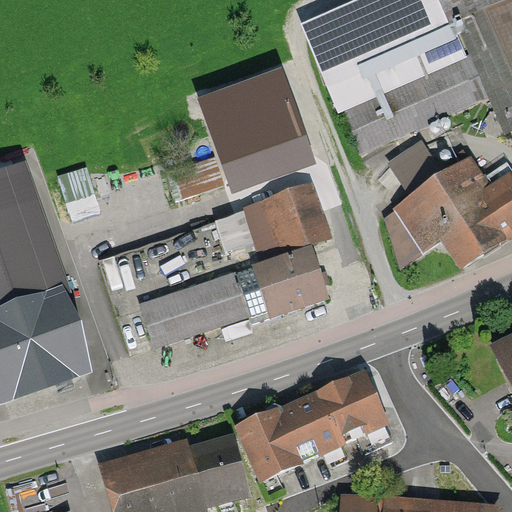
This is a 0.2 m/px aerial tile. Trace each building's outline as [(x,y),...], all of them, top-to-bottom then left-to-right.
[(511,0),(369,0),(302,30),(358,158),(489,101),(506,140),(511,137),(511,0)] [(309,159),(279,77),(206,103),(236,185),(309,159)] [(429,143),(389,165),(410,203),(450,181),(429,143)] [(175,173),(183,200),(227,187),(219,160),(175,173)] [(511,184),(496,194),(479,167),(399,216),(427,260),(450,245),(471,279),(511,253),(511,184)] [(70,216),(99,208),(89,171),(60,179),(70,216)] [(83,371),(22,173),(0,180),(0,383),(6,398),(83,371)] [(268,270),(319,253),(340,246),(321,191),(249,215),(268,270)] [(268,270),(249,215),(102,264),(137,367),(164,358),(148,311),(268,270)] [(268,270),(148,311),(164,358),(335,300),(319,253),(268,270)] [(511,351),(499,358),(511,386),(511,351)] [(363,381),(241,435),(263,483),(358,440),(365,457),(392,445),(363,381)] [(234,445),(106,481),(114,511),(199,511),(249,498),(234,445)] [(33,511),(27,490),(9,495),(13,511),(33,511)] [(472,511),(344,503),(343,511),(472,511)]
